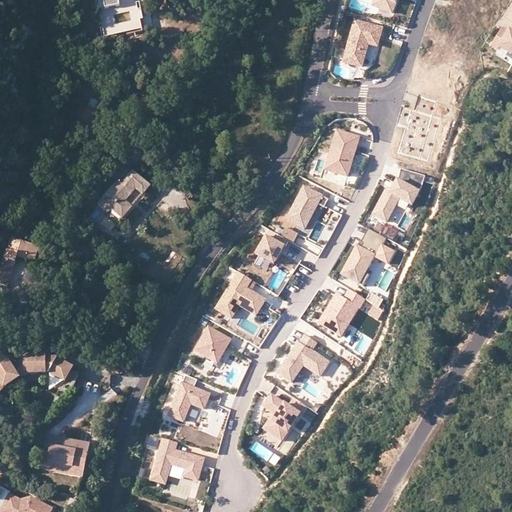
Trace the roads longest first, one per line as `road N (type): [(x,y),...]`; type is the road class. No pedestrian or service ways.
road 1 (tertiary): [(107,511),(125,427),(167,329),(211,254),(283,160),(307,106)]
road 2 (residential): [(389,116),(353,214),(236,420),(230,460),(237,487)]
road 3 (residential): [(382,511),(511,277)]
